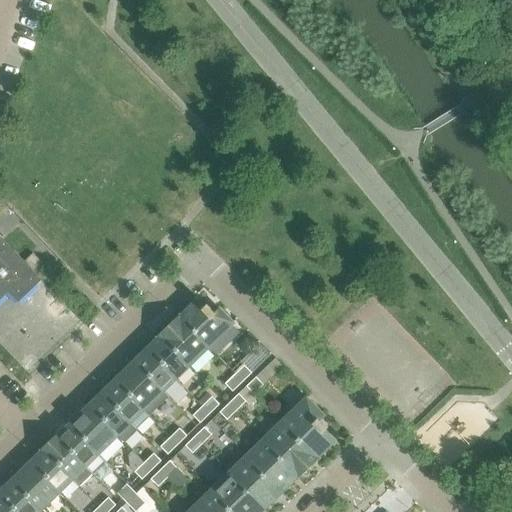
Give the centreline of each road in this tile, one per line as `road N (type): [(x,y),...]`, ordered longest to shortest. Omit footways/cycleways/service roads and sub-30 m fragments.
road 1 (unclassified): [(511,353),(219,0)]
road 2 (residential): [(0,459),(202,262)]
road 3 (residential): [(383,444),(202,262)]
